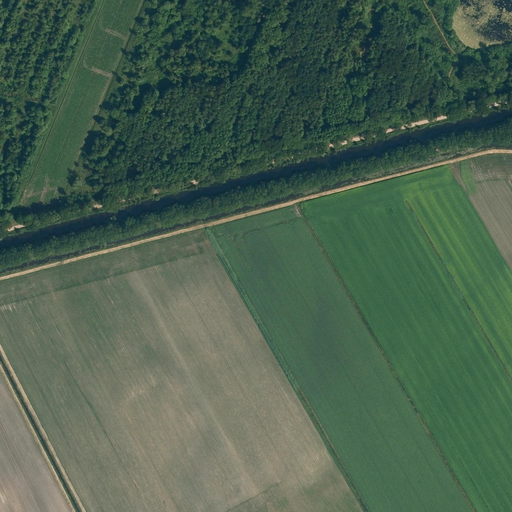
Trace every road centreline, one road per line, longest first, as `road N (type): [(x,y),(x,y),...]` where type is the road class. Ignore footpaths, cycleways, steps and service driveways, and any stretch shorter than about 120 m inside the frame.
road 1 (track): [(0,262),(511,129)]
road 2 (track): [(0,232),(444,117)]
